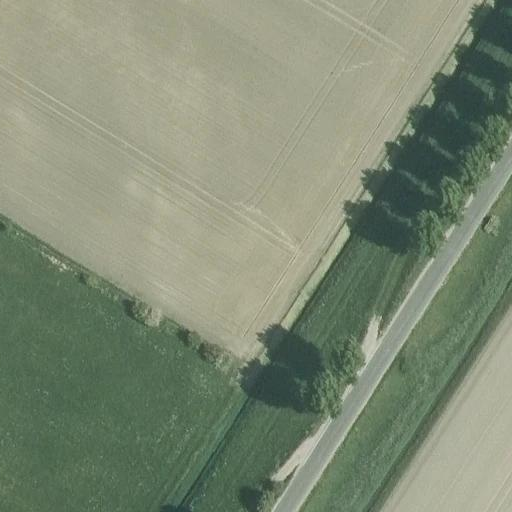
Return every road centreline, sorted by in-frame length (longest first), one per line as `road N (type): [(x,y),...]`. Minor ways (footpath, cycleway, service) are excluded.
road 1 (unclassified): [(283,511),(511,157)]
road 2 (track): [(249,511),(346,413)]
